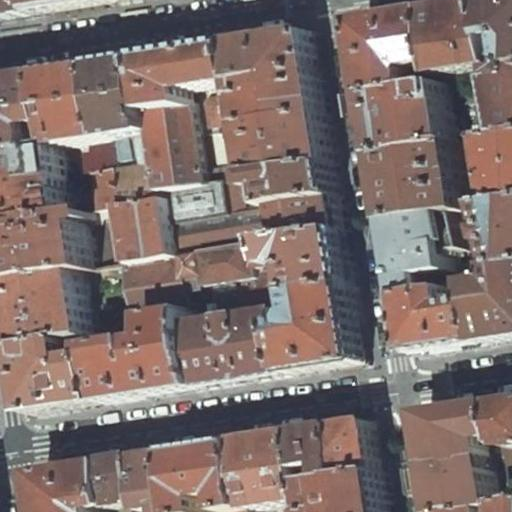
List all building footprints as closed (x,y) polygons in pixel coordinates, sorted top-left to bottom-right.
[(0,0),(0,23),(48,15),(45,0),(0,0)] [(45,0),(48,15),(79,10),(112,5),(111,0),(45,0)] [(511,0),(499,3),(510,68),(510,71),(511,71),(511,0)] [(464,9),(441,13),(449,65),(453,88),(465,86),(466,86),(464,75),(510,68),(499,3),(464,9)] [(405,19),(368,25),(380,99),(424,92),(422,76),(425,69),(449,65),(441,13),(405,19)] [(326,75),(320,34),(319,34),(285,39),(244,45),(250,85),(251,95),(245,96),(246,100),(252,99),(258,129),(332,116),(326,75)] [(199,52),(154,59),(175,195),(231,185),(241,183),(238,167),(210,171),(209,163),(216,162),(215,157),(222,156),(221,143),(206,145),(199,93),(250,85),(244,45),(199,52)] [(110,66),(121,142),(126,173),(131,210),(175,204),(179,226),(236,216),(231,185),(175,195),(154,59),(132,63),(110,66)] [(83,70),(56,75),(64,128),(65,141),(67,149),(68,149),(68,150),(94,147),(121,142),(110,66),(83,70)] [(0,160),(49,152),(46,131),(64,128),(56,75),(15,81),(0,83),(0,160)] [(424,92),(380,99),(390,158),(464,146),(457,103),(467,101),(465,86),(453,88),(424,92)] [(236,98),(225,99),(228,127),(229,132),(229,133),(232,133),(233,134),(244,132),(246,131),(241,102),(236,98)] [(214,100),(211,105),(214,129),(228,127),(225,99),(214,100)] [(246,131),(244,132),(245,141),(256,139),(263,179),(264,179),(340,165),(336,140),(332,116),(258,129),(246,131)] [(509,207),(511,206),(511,138),(499,141),(502,162),(488,164),(489,171),(492,191),(506,189),(509,207)] [(65,141),(57,142),(58,151),(67,149),(65,141)] [(121,142),(94,147),(96,157),(91,157),(95,178),(126,173),(121,142)] [(484,143),(473,145),(477,173),(489,171),(488,164),(484,143)] [(464,146),(390,158),(400,224),(447,217),(474,212),(464,146)] [(49,152),(0,160),(0,169),(4,195),(9,230),(79,218),(74,184),(68,150),(68,149),(67,149),(58,151),(49,152)] [(340,165),(264,179),(266,192),(275,191),(275,196),(254,200),(255,208),(256,213),(281,209),(287,208),(346,198),(343,182),(340,165)] [(95,178),(83,180),(84,183),(88,210),(107,207),(108,214),(130,210),(131,210),(126,173),(95,178)] [(241,183),(231,185),(236,216),(256,213),(255,208),(249,209),(245,182),(241,183)] [(346,198),(287,208),(292,242),(351,233),(346,198)] [(131,210),(130,210),(131,218),(137,254),(139,266),(184,259),(179,226),(175,204),(131,210)] [(511,206),(509,207),(483,211),(491,243),(498,242),(496,237),(498,237),(498,235),(500,235),(505,254),(494,256),(498,272),(511,270),(511,206)] [(236,216),(179,226),(184,259),(190,258),(277,244),(281,244),(277,215),(282,215),(281,209),(256,213),(236,216)] [(108,214),(94,216),(95,224),(131,218),(130,210),(108,214)] [(79,218),(9,230),(18,286),(89,274),(100,273),(103,272),(101,259),(95,224),(94,216),(79,218)] [(447,217),(400,224),(412,299),(436,295),(436,294),(434,277),(462,273),(460,259),(454,260),(447,217)] [(281,244),(277,244),(281,268),(292,266),(301,272),(302,280),(305,295),(360,286),(351,233),(292,242),(281,244)] [(277,244),(190,258),(193,282),(209,280),(210,288),(249,282),(254,317),(287,312),(285,298),(282,278),(281,268),(277,244)] [(137,254),(101,259),(103,272),(133,267),(139,266),(137,254)] [(139,266),(133,267),(136,288),(137,296),(139,308),(139,311),(141,322),(156,319),(197,313),(194,294),(193,282),(190,258),(184,259),(139,266)] [(103,272),(100,273),(103,290),(105,292),(136,288),(133,267),(103,272)] [(495,346),(511,343),(511,270),(498,272),(484,274),(488,300),(495,346)] [(89,274),(18,286),(23,319),(28,352),(80,343),(91,341),(100,339),(97,321),(89,274)] [(288,277),(282,278),(285,298),(305,295),(302,280),(289,281),(288,277)] [(209,280),(193,282),(194,294),(211,292),(210,288),(209,280)] [(294,325),(289,325),(296,377),(372,366),(360,286),(305,295),(307,305),(308,316),(311,318),(307,325),(304,323),(294,325)] [(412,299),(411,299),(413,316),(414,316),(421,358),(454,352),(454,353),(464,352),(464,351),(495,346),(488,300),(464,304),(462,290),(436,294),(436,295),(412,299)] [(305,295),(285,298),(287,312),(289,325),(294,325),(294,321),(295,320),(294,315),(298,315),(300,310),(300,305),(307,305),(305,295)] [(137,296),(126,297),(128,309),(139,308),(137,296)] [(232,310),(197,315),(199,326),(234,320),(232,310)] [(102,320),(97,321),(100,339),(102,339),(142,332),(141,322),(139,311),(102,317),(102,320)] [(234,320),(199,326),(207,391),(296,377),(289,325),(287,312),(254,317),(234,320)] [(159,341),(103,351),(105,359),(111,406),(207,391),(199,326),(197,315),(197,313),(156,319),(159,341)] [(100,339),(91,341),(92,349),(103,348),(102,339),(100,339)] [(80,343),(28,352),(33,384),(37,417),(38,417),(91,409),(111,406),(105,359),(82,362),(80,343)] [(511,463),(511,465),(511,403),(502,405),(511,463)] [(502,405),(431,416),(446,511),(483,511),(504,509),(496,460),(506,458),(507,463),(511,463),(502,405)] [(390,474),(382,424),(347,429),(355,479),(390,474)] [(316,485),(355,479),(347,429),(309,435),(316,485)] [(309,435),(249,444),(260,511),(305,505),(310,504),(319,502),(316,485),(309,435)] [(249,444),(183,455),(191,511),(214,511),(213,501),(229,498),(230,504),(235,504),(236,511),(260,511),(249,444)] [(191,511),(183,455),(148,460),(154,505),(155,511),(162,511),(176,510),(176,511),(191,511)] [(148,460),(118,464),(123,510),(154,505),(148,460)] [(118,464),(47,475),(52,511),(109,511),(110,511),(123,510),(118,464)] [(355,479),(316,485),(319,502),(321,503),(331,502),(332,511),(395,511),(390,474),(355,479)] [(332,511),(331,502),(321,503),(321,511),(332,511)]
